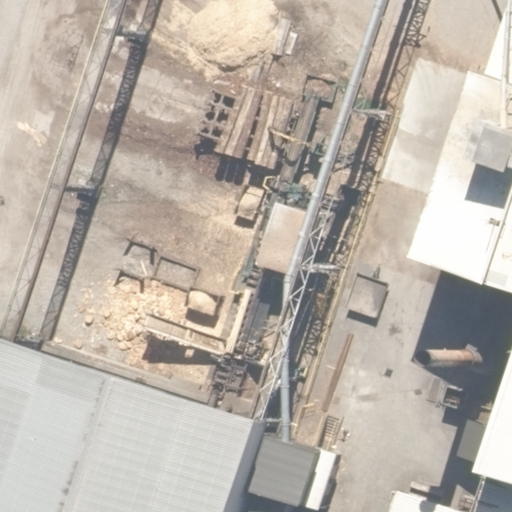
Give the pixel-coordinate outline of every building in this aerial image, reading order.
[(297,114),(243,96),(221,163),(274,181),(297,114)] [(416,446),(394,511),(511,511),(511,163),(484,247),(511,256),(511,434),(499,474),(416,446)] [(335,225),(270,202),(249,260),(314,283),(335,225)] [(444,315),(360,290),(332,382),(417,407),(444,315)] [(321,511),(350,427),(69,333),(7,511),(321,511)]
